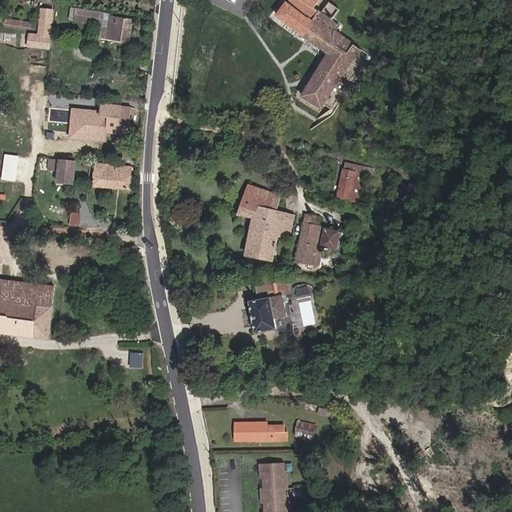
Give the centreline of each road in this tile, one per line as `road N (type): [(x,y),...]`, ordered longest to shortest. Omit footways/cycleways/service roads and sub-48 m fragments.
road 1 (tertiary): [(167,0),(146,206),(199,511)]
road 2 (unknown): [(150,121),(319,120),(355,146),(361,191)]
road 3 (track): [(151,240),(0,231)]
